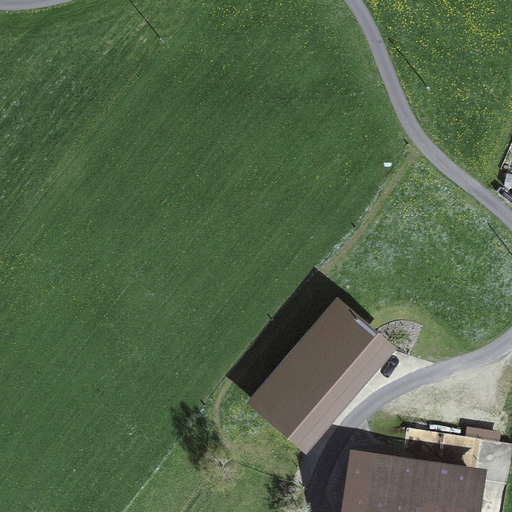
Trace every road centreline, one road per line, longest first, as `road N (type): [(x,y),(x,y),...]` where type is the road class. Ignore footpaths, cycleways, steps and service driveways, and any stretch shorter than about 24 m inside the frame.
road 1 (track): [(511,337),(366,409),(330,453),(311,511)]
road 2 (track): [(352,0),(412,129),(511,219)]
